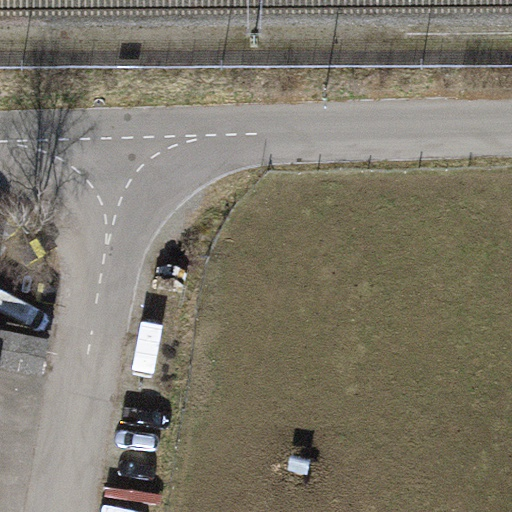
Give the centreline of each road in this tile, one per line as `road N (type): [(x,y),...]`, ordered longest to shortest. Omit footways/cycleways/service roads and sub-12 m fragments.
road 1 (unclassified): [(125,132),(511,127)]
road 2 (residential): [(125,132),(56,511)]
road 3 (unclassified): [(0,135),(125,132)]
